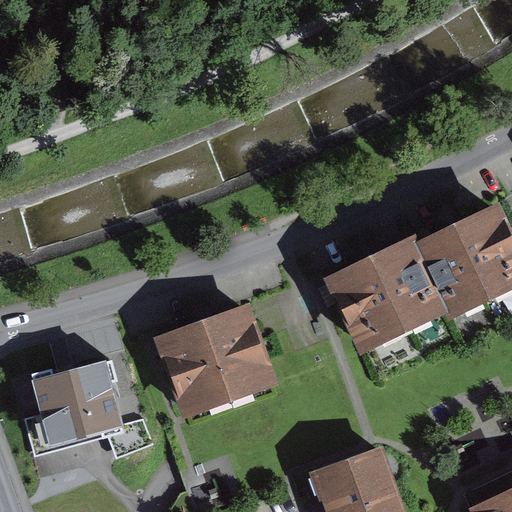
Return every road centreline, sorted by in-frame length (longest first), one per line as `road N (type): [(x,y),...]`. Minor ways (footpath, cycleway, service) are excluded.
road 1 (residential): [(0,331),(300,233),(511,136)]
road 2 (track): [(0,151),(219,70),(351,0)]
